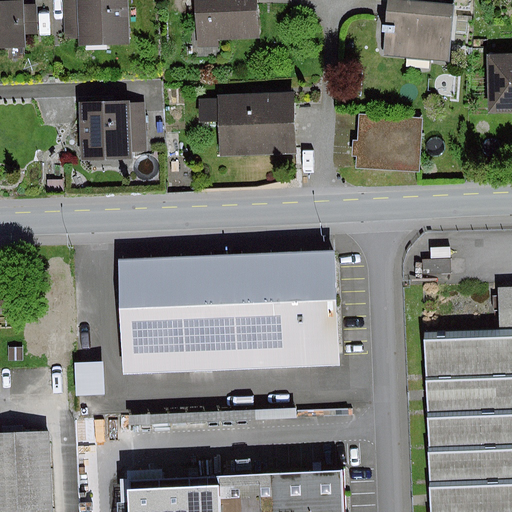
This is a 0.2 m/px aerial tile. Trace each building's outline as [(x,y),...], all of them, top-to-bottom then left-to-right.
[(21,0),(0,1),(0,46),(23,46),(22,35),(21,5),(21,0)] [(62,0),(63,39),(77,39),(78,45),(129,44),(127,0),(62,0)] [(256,0),(194,0),(197,48),(218,47),(217,40),(259,38),(256,0)] [(453,6),(387,0),(382,55),(448,61),(453,6)] [(35,5),(21,5),(22,35),(36,35),(35,5)] [(511,55),(486,56),(486,114),(511,112),(511,55)] [(216,100),(199,100),(200,121),(218,121),(218,155),(294,155),(293,94),(216,95),(216,100)] [(127,101),(77,104),(79,160),(130,158),(129,152),(127,104),(127,101)] [(144,103),(127,104),(129,152),(146,151),(144,103)] [(422,118),(358,113),(357,141),(352,141),(351,157),(355,157),(354,168),(419,172),(422,118)] [(118,261),(123,374),(337,366),(333,253),(118,261)] [(450,259),(421,260),(422,275),(451,274),(450,259)] [(424,341),(430,511),(511,511),(511,287),(496,289),(498,339),(424,341)] [(23,348),(8,349),(9,362),(23,361),(23,348)] [(101,362),(73,364),(75,396),(103,395),(101,362)] [(294,409),(126,417),(126,427),(295,419),(294,409)] [(51,511),(49,432),(0,433),(0,511),(51,511)] [(340,511),(339,473),(214,478),(215,511),(340,511)] [(215,511),(214,478),(126,481),(127,511),(215,511)]
